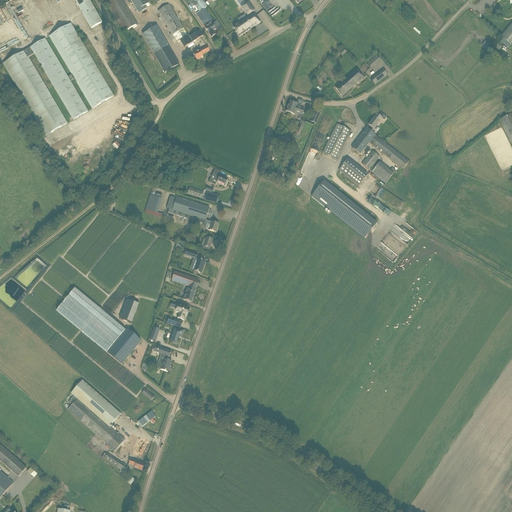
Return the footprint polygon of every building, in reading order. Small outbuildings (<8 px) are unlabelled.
[(74,0),(91,28),(102,23),(88,0),(74,0)] [(105,0),(125,32),(136,25),(136,26),(137,25),(137,24),(122,0),(105,0)] [(145,6),(149,3),(147,0),(130,0),(135,8),(134,9),(136,11),(137,10),(139,13),(146,8),(145,6)] [(248,17),(233,27),(239,36),(243,34),(260,23),(254,13),(255,13),(248,2),(241,7),(248,17)] [(158,11),(170,31),(171,33),(177,43),(181,40),(183,43),(185,47),(192,42),(189,37),(169,5),(158,11)] [(210,21),(211,20),(204,9),(196,14),(205,28),(211,38),(216,35),(214,31),(216,30),(212,23),(210,21)] [(511,45),(511,43),(511,23),(501,37),(511,45)] [(47,89),(28,58),(34,54),(53,86),(73,120),(87,112),(70,82),(74,79),(76,83),(92,109),(113,96),(71,24),(49,36),(72,75),(68,77),(54,55),(45,39),(3,64),(46,136),(67,124),(47,89)] [(179,65),(156,26),(143,35),(165,73),(179,65)] [(196,33),(189,37),(192,42),(193,42),(204,35),(200,30),(196,33)] [(202,55),(209,51),(207,47),(193,54),(196,61),(203,57),(202,55)] [(381,60),(376,55),(367,64),(371,69),(381,60)] [(342,97),(363,78),(356,69),(344,80),(335,88),(342,97)] [(289,102),(287,107),(303,112),(304,110),(297,107),(297,105),(289,102)] [(303,113),(303,112),(287,107),(286,112),(294,115),(295,113),(300,115),(298,119),(301,120),(304,114),(303,113)] [(500,120),(511,144),(511,113),(511,111),(507,113),(508,116),(500,120)] [(311,122),(316,124),(320,113),(316,112),(311,122)] [(372,128),(369,131),(372,133),(382,119),(384,121),(387,118),(383,114),(381,118),(377,114),(368,125),(372,128)] [(296,135),(296,137),(299,138),(299,137),(300,137),(306,122),(301,120),(295,135),(296,135)] [(337,125),(323,153),(336,160),(350,132),(337,125)] [(395,151),(372,133),(369,131),(367,129),(351,148),(359,155),(369,143),(389,158),(403,169),(409,162),(395,151)] [(370,170),(380,158),(372,152),(362,164),(370,170)] [(358,187),(368,175),(348,158),(339,171),(358,187)] [(393,168),(391,170),(380,162),(372,173),(386,184),(396,170),(393,168)] [(221,172),(216,170),(215,169),(209,183),(215,186),(217,182),(224,186),(228,179),(219,175),(221,172)] [(324,181),(311,197),(326,209),(327,208),(364,238),(377,223),(324,181)] [(203,192),(189,188),(187,194),(201,199),(203,192)] [(207,193),(205,201),(216,203),(217,196),(207,193)] [(158,213),(162,199),(161,199),(162,196),(157,194),(156,197),(150,195),(146,210),(145,213),(161,218),(162,214),(158,213)] [(206,220),(209,209),(177,198),(176,199),(170,197),(166,209),(169,209),(168,213),(172,214),(206,225),(206,226),(206,227),(206,228),(207,229),(207,230),(208,230),(209,230),(216,232),(218,224),(206,220)] [(212,240),(206,238),(203,246),(205,247),(210,248),(212,240)] [(197,254),(186,250),(184,255),(196,259),(197,254)] [(205,262),(198,260),(194,271),(202,274),(205,262)] [(175,272),(172,281),(187,287),(183,299),(187,301),(191,302),(196,290),(195,289),(198,281),(175,272)] [(125,330),(75,289),(56,311),(107,353),(125,330)] [(120,318),(133,323),(139,304),(127,299),(120,318)] [(177,318),(183,320),(185,316),(187,316),(189,309),(178,305),(175,312),(179,313),(177,318)] [(178,321),(169,318),(167,323),(176,326),(178,321)] [(156,341),(160,330),(154,328),(150,339),(156,341)] [(181,337),(183,331),(174,328),(172,334),(171,337),(170,341),(176,344),(177,341),(179,336),(181,337)] [(107,353),(122,365),(141,341),(127,330),(107,353)] [(167,372),(171,362),(166,360),(168,356),(169,357),(171,352),(159,348),(158,350),(158,351),(157,353),(161,354),(156,368),(160,369),(160,370),(167,372)] [(68,410),(115,451),(125,441),(110,427),(121,414),(82,380),(71,394),(74,396),(68,402),(72,405),(68,410)] [(150,401),(154,397),(146,389),(142,393),(150,401)] [(133,444),(131,449),(135,451),(133,455),(142,458),(146,444),(138,441),(136,446),(133,444)] [(27,468),(0,444),(0,461),(18,477),(27,468)] [(128,468),(107,455),(105,453),(102,458),(104,460),(125,473),(128,468)] [(142,471),(144,465),(130,460),(129,464),(135,466),(134,468),(142,471)] [(27,472),(34,478),(37,474),(31,468),(27,472)] [(0,498),(2,496),(13,483),(9,480),(0,471),(0,498)] [(131,485),(135,480),(131,477),(127,481),(131,485)]
